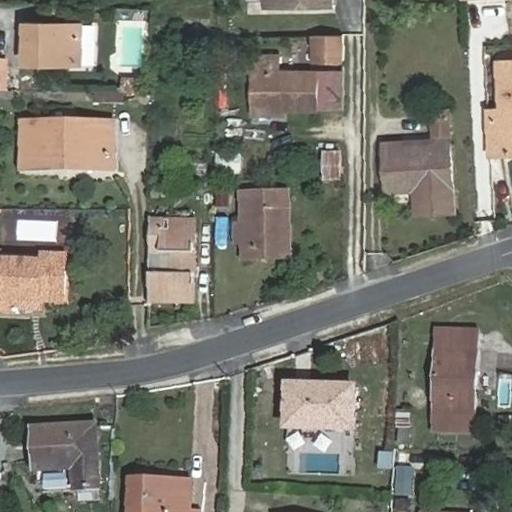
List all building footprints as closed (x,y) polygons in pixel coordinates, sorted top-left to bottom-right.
[(30,51),(85,52),(86,35),(86,26),(68,26),(68,34),(54,34),(54,26),(30,25),(30,51)] [(68,26),(54,26),(54,34),(68,34),(68,26)] [(346,60),(346,35),(316,35),(316,60),(346,60)] [(85,66),(85,52),(30,51),(30,65),(85,66)] [(253,112),(320,111),(321,90),(284,89),(284,71),(282,71),(281,55),(249,55),(249,71),(252,71),(253,112)] [(511,65),(505,66),(508,113),(491,115),(494,161),(511,159),(510,144),(511,143),(511,65)] [(321,90),(320,111),(322,111),(322,71),(284,71),(284,89),(321,90)] [(322,71),(322,111),(347,111),(347,72),(322,71)] [(436,115),(437,140),(453,139),(452,114),(436,115)] [(75,169),(75,174),(119,174),(119,127),(31,127),(32,174),(64,174),(64,168),(75,169)] [(423,215),(458,213),(453,139),(437,140),(438,146),(386,150),(389,192),(421,189),(423,215)] [(242,193),(243,227),(243,244),(243,261),(290,260),(288,193),(242,193)] [(202,228),(156,228),(155,313),(202,312),(202,228)] [(23,299),(46,300),(69,301),(70,254),(47,253),(46,267),(3,266),(3,252),(0,252),(0,299),(2,299),(1,313),(23,314),(23,307),(23,299)] [(46,308),(46,300),(23,299),(23,307),(46,308)] [(476,364),(478,342),(445,340),(439,421),(479,423),(483,364),(476,364)] [(485,343),(478,342),(476,364),(483,364),(485,343)] [(357,390),(291,386),(288,427),(353,431),(357,390)] [(96,428),(33,428),(33,468),(70,469),(70,491),(95,492),(96,428)] [(203,511),(188,510),(190,481),(132,479),(129,511),(203,511)]
